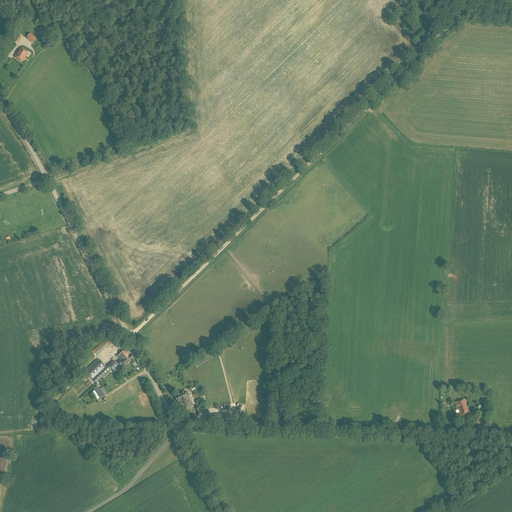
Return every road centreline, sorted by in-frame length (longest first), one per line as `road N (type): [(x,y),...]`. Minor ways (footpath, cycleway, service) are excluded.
road 1 (track): [(473,0),(128,336)]
road 2 (unclassified): [(175,425),(0,108)]
road 3 (unclassified): [(511,430),(175,425)]
road 4 (unclassified): [(75,511),(121,483),(175,425)]
